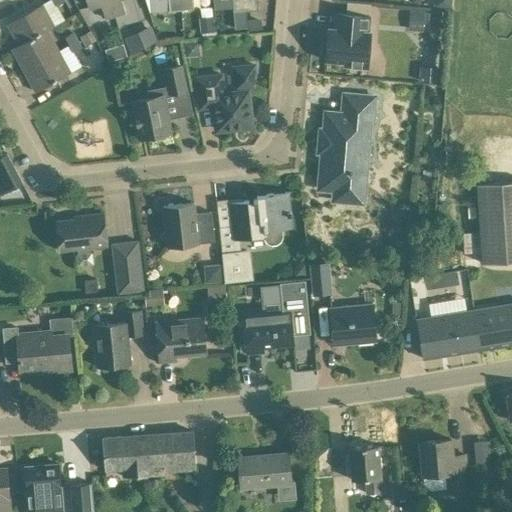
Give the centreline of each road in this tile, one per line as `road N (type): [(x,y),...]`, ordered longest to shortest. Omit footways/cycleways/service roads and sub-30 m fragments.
road 1 (residential): [(0,95),(52,178),(254,158),(276,147),(285,127),(294,0)]
road 2 (tertiary): [(207,408),(511,369)]
road 3 (tertiary): [(0,427),(207,408)]
